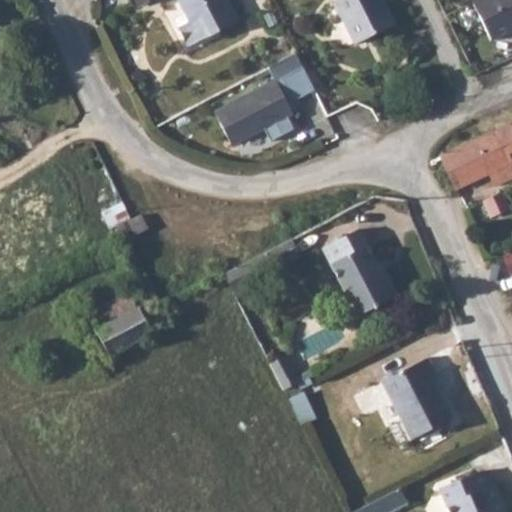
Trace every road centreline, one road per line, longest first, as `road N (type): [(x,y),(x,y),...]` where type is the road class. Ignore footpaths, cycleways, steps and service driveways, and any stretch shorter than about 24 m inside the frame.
road 1 (residential): [(511,390),(434,204),(402,158)]
road 2 (track): [(111,122),(77,132),(0,178)]
